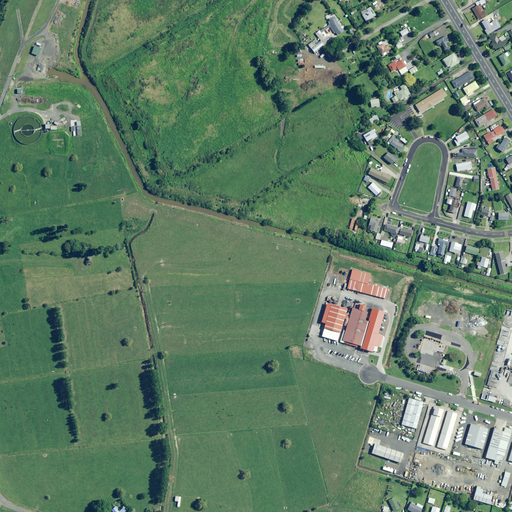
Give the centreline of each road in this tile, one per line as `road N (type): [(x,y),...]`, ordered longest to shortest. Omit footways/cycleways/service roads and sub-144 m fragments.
road 1 (residential): [(391,209),(415,144),(437,141),(444,159),(433,221)]
road 2 (unclassified): [(368,373),(511,416)]
road 3 (trunk): [(511,112),(444,0)]
